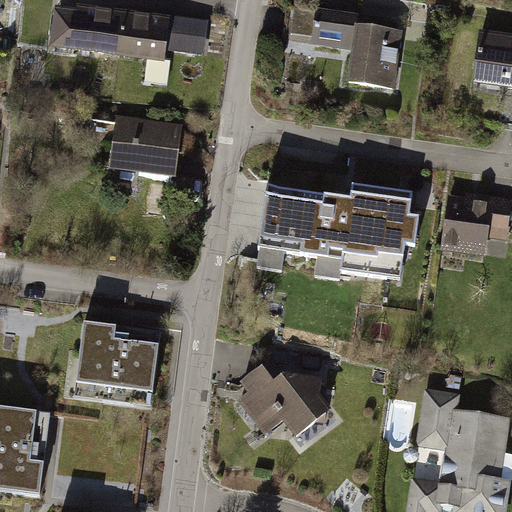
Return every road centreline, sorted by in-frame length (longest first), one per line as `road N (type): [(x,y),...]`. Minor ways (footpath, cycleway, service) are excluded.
road 1 (residential): [(233,129),(506,167)]
road 2 (residential): [(211,295),(0,268)]
road 3 (residential): [(185,496),(211,295)]
road 4 (residential): [(211,295),(233,129)]
road 5 (residential): [(233,129),(253,0)]
